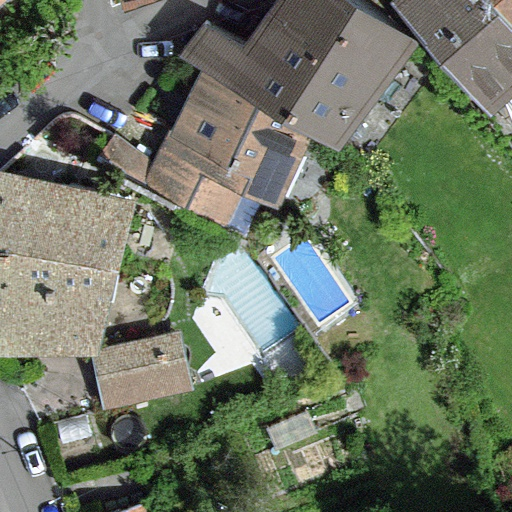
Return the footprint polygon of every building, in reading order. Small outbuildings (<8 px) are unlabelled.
[(189,53),(211,67),(314,129),(341,144),(417,41),(356,0),(285,0),(252,47),(212,23),(189,53)] [(511,13),(500,0),(404,0),(403,1),(511,122),(511,13)] [(511,0),(500,0),(511,13),(511,0)] [(314,129),(211,67),(180,132),(177,130),(160,167),(117,135),(98,162),(226,228),(246,189),(281,204),(314,129)] [(3,175),(5,349),(98,349),(134,202),(3,175)] [(184,333),(98,351),(109,406),(195,389),(184,333)]
